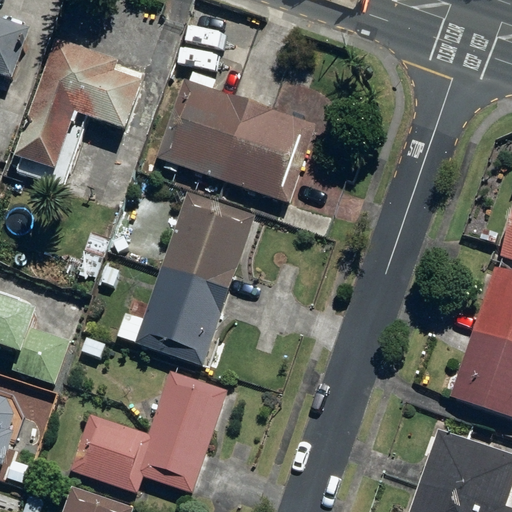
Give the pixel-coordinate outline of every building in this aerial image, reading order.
[(0,90),(1,87),(15,92),(34,38),(20,33),(21,27),(0,20),(0,90)] [(139,84),(143,72),(56,46),(17,175),(62,188),(80,126),(134,142),(150,87),(139,84)] [(321,131),(186,85),(158,165),(294,211),(321,131)] [(257,222),(188,199),(151,307),(137,350),(205,373),(257,222)] [(511,222),(500,256),(511,259),(511,222)] [(511,278),(498,273),(452,404),(511,424),(511,278)] [(0,296),(0,358),(19,365),(15,378),(55,393),(72,347),(37,335),(42,322),(21,315),(24,305),(0,296)] [(151,307),(135,301),(120,344),(137,350),(151,307)] [(92,422),(73,478),(140,501),(145,484),(195,500),(230,397),(172,378),(151,442),(92,422)] [(0,470),(0,471),(18,421),(13,408),(0,403),(0,470)] [(507,511),(511,499),(511,459),(440,434),(411,511),(507,511)] [(130,511),(73,492),(66,511),(130,511)]
